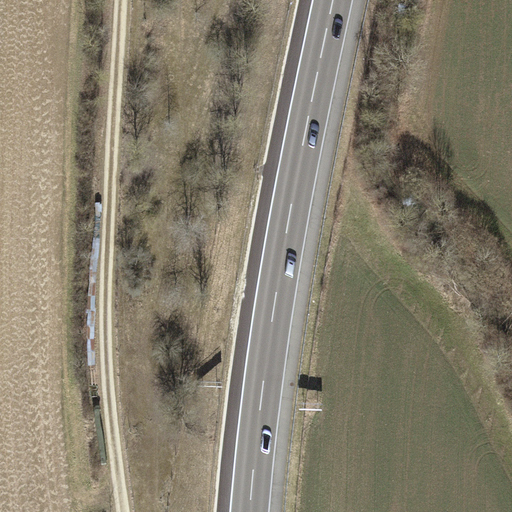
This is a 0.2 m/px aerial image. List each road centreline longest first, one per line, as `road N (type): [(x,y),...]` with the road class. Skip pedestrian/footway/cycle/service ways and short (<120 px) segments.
road 1 (trunk): [(335,0),(269,343),(253,511)]
road 2 (track): [(127,511),(113,429),(110,259),(125,0)]
